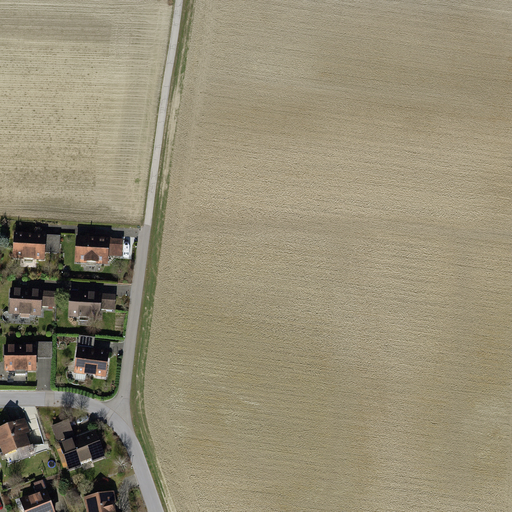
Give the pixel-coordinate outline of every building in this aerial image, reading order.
[(34,235),(13,234),(12,260),(24,261),(24,264),(33,265),(33,261),(44,262),(44,252),(45,235),(45,232),(34,231),(34,235)] [(96,238),(76,237),(74,263),(86,264),(86,271),(95,271),(95,264),(106,265),(107,255),(108,239),(108,235),(96,234),(96,238)] [(45,235),(44,252),(59,253),(60,236),(45,235)] [(108,239),(107,255),(121,256),(121,240),(108,239)] [(31,290),(9,289),(8,314),(20,314),(20,321),(29,321),(30,315),(40,315),(40,306),(41,291),(41,289),(31,288),(31,290)] [(87,292),(68,291),(66,318),(79,319),(79,324),(88,324),(88,319),(98,320),(99,308),(99,293),(100,291),(88,290),(87,292)] [(41,291),(40,306),(56,307),(57,292),(41,291)] [(99,293),(99,308),(114,309),(115,294),(99,293)] [(77,346),(93,348),(95,337),(78,335),(77,346)] [(36,344),(36,359),(51,359),(51,343),(36,344)] [(36,344),(4,344),(4,371),(13,371),(14,375),(25,374),(25,371),(36,371),(36,359),(36,344)] [(93,348),(77,346),(73,373),(75,374),(74,380),(85,381),(86,375),(105,377),(108,350),(93,348)] [(24,420),(0,428),(0,449),(2,454),(28,445),(25,435),(29,434),(24,420)] [(68,420),(51,426),(57,440),(73,434),(68,420)] [(59,443),(69,473),(83,468),(81,462),(91,459),(93,464),(106,460),(95,430),(59,443)] [(19,498),(23,511),(54,511),(42,481),(33,484),(36,491),(19,498)] [(84,497),(87,511),(117,511),(113,492),(84,497)]
